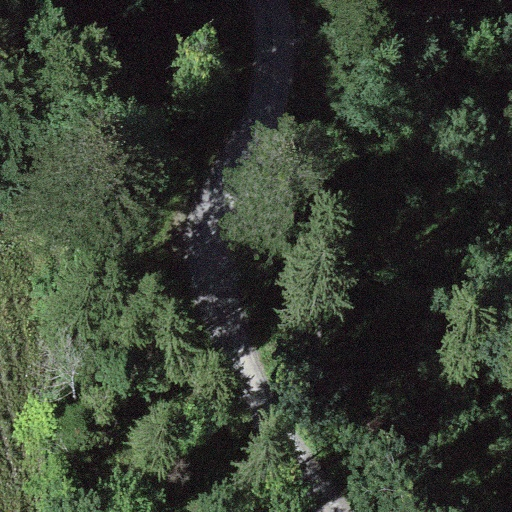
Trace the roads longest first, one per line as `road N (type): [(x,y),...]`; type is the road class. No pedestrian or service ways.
road 1 (unclassified): [(264,0),(260,106),(217,173),(199,241),(225,328),(334,511)]
road 2 (track): [(265,43),(442,14),(511,25)]
